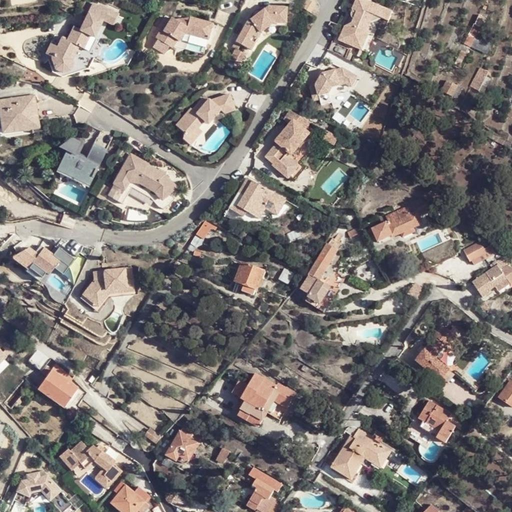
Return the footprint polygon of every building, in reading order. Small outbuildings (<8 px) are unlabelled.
[(317,4),(311,0),(306,0),(303,6),(311,12),(317,4)] [(350,24),(363,32),(378,5),(369,2),(368,4),(358,0),(357,0),(351,15),(354,20),(354,23),(350,24)] [(101,4),(94,1),(89,11),(91,11),(82,28),(76,25),(69,38),(64,35),(58,46),(53,43),(48,53),(54,56),(53,57),(57,69),(65,73),(73,68),(75,62),(73,59),(80,46),(85,48),(92,34),(96,36),(105,19),(115,23),(121,12),(101,2),(101,4)] [(251,17),(248,15),(235,39),(251,47),(260,30),(272,21),(286,22),(288,6),(268,4),(251,17)] [(363,32),(355,47),(361,49),(363,43),(367,44),(371,34),(376,21),(381,18),(389,22),(393,12),(378,5),(363,32)] [(185,31),(194,33),(195,30),(209,33),(212,21),(188,16),(187,21),(178,19),(172,16),(164,29),(161,28),(156,36),(171,46),(176,38),(179,40),(185,31)] [(349,44),(355,47),(363,32),(350,24),(346,26),(339,43),(348,46),(349,44)] [(464,45),(470,48),(480,29),(473,25),(464,45)] [(375,36),(371,34),(367,44),(363,43),(361,49),(368,52),(375,36)] [(245,52),(235,47),(227,61),(237,66),(245,52)] [(466,54),(462,51),(453,66),(458,68),(466,54)] [(320,81),(316,88),(311,89),(317,102),(322,100),(324,106),(334,102),(333,96),(332,93),(334,88),(347,83),(352,86),(357,76),(341,68),(323,75),(320,81)] [(480,69),(470,87),(478,91),(488,73),(480,69)] [(316,79),(311,89),(316,88),(320,81),(316,79)] [(448,80),(441,91),(451,97),(458,86),(448,80)] [(349,92),(352,86),(347,83),(334,88),(332,93),(333,96),(349,92)] [(185,131),(184,138),(193,127),(195,128),(202,119),(207,123),(220,108),(226,112),(238,107),(231,92),(212,100),(209,98),(203,105),(200,101),(192,110),(190,108),(177,124),(185,131)] [(35,94),(0,99),(0,109),(4,109),(7,128),(32,125),(32,122),(39,120),(35,94)] [(206,95),(200,101),(203,105),(209,98),(206,95)] [(0,114),(3,134),(33,130),(32,125),(7,128),(4,109),(0,109),(0,114)] [(281,135),(282,135),(276,141),(279,143),(267,157),(275,163),(274,165),(291,179),(300,168),(287,156),(290,152),(294,155),(303,142),(312,134),(309,132),(307,130),(314,123),(291,111),(285,120),(290,125),(281,135)] [(193,127),(184,138),(191,143),(207,123),(202,119),(195,128),(193,127)] [(43,120),(39,120),(32,122),(32,125),(33,130),(33,134),(45,132),(43,120)] [(339,139),(327,131),(323,139),(335,146),(339,139)] [(322,142),(312,134),(303,142),(294,155),(290,152),(287,156),(300,168),(291,179),(296,183),(309,168),(304,164),(316,149),(322,142)] [(69,150),(80,155),(86,143),(82,141),(80,143),(75,140),(64,148),(69,150)] [(77,180),(78,181),(80,179),(91,182),(92,179),(94,180),(108,153),(95,147),(88,159),(80,155),(69,150),(58,171),(69,177),(78,178),(77,180)] [(138,183),(140,184),(139,182),(140,180),(153,188),(155,190),(155,191),(163,199),(171,192),(177,187),(166,175),(167,172),(160,168),(159,170),(150,164),(150,163),(132,153),(114,183),(125,189),(130,181),(138,183)] [(80,179),(78,181),(76,186),(86,190),(91,182),(80,179)] [(239,194),(233,205),(247,214),(261,221),(267,211),(279,218),(288,203),(247,179),(243,187),(247,189),(242,196),(239,194)] [(139,182),(140,184),(141,184),(155,191),(155,190),(153,188),(140,180),(139,182)] [(125,189),(114,183),(108,194),(123,202),(133,188),(152,197),(163,209),(170,204),(176,198),(171,192),(163,199),(155,191),(141,184),(140,184),(138,183),(130,181),(125,189)] [(0,202),(10,211),(20,198),(0,182),(0,202)] [(182,192),(177,187),(171,192),(176,198),(182,192)] [(413,207),(408,209),(411,216),(417,214),(418,215),(433,210),(425,200),(412,205),(413,207)] [(247,214),(233,205),(225,219),(262,226),(272,222),(282,222),(292,214),(300,211),(288,203),(279,218),(267,211),(261,221),(247,214)] [(408,209),(387,218),(388,222),(386,223),(388,228),(392,237),(421,225),(418,215),(417,214),(411,216),(408,209)] [(207,221),(190,245),(195,248),(202,239),(204,240),(213,225),(207,221)] [(385,229),(383,224),(373,229),(378,241),(391,235),(388,228),(385,229)] [(364,233),(361,228),(347,234),(349,239),(364,233)] [(332,239),(329,245),(335,249),(338,244),(332,239)] [(486,253),(480,243),(464,252),(470,262),(484,256),(486,259),(495,254),(492,249),(486,253)] [(335,249),(329,245),(327,245),(308,275),(310,276),(301,289),(307,293),(304,299),(307,300),(306,302),(319,310),(328,294),(332,288),(327,284),(328,283),(321,280),(338,251),(335,249)] [(39,255),(29,248),(16,260),(28,270),(27,272),(36,280),(43,277),(46,273),(50,275),(55,269),(60,261),(59,260),(48,251),(46,250),(44,250),(42,250),(41,251),(39,255)] [(65,253),(59,260),(60,261),(69,269),(75,261),(65,253)] [(69,269),(60,261),(55,269),(63,275),(69,269)] [(263,273),(243,265),(237,283),(257,290),(263,273)] [(95,281),(87,293),(99,302),(108,291),(109,290),(110,290),(135,288),(134,268),(107,271),(105,274),(95,275),(95,281)] [(501,269),(476,285),(487,302),(496,297),(494,295),(500,291),(511,284),(511,285),(511,270),(505,275),(501,269)] [(511,289),(511,285),(511,284),(500,291),(503,296),(511,289)] [(426,289),(419,285),(415,292),(422,295),(426,289)] [(99,302),(87,293),(82,299),(101,314),(114,297),(136,296),(135,288),(110,290),(109,290),(108,291),(99,302)] [(334,297),(328,294),(319,310),(324,313),(334,297)] [(459,338),(447,328),(419,361),(444,381),(452,370),(438,358),(448,345),(451,347),(459,338)] [(46,356),(32,345),(21,360),(46,376),(50,370),(41,363),(46,356)] [(95,362),(89,358),(85,365),(92,368),(95,362)] [(55,363),(50,370),(70,382),(72,379),(55,363)] [(70,382),(50,370),(46,376),(46,377),(37,389),(47,396),(51,390),(53,389),(53,390),(53,391),(60,395),(62,393),(70,398),(77,388),(70,382)] [(256,376),(249,388),(242,400),(247,403),(240,417),(260,429),(268,415),(281,423),(297,395),(279,385),(277,388),(269,383),(256,376)] [(511,383),(510,382),(498,398),(511,407),(511,383)] [(242,400),(249,388),(240,383),(233,395),(242,400)] [(51,390),(47,396),(64,407),(70,398),(62,393),(60,395),(53,391),(53,390),(53,389),(51,390)] [(429,444),(432,446),(434,442),(445,449),(455,433),(446,426),(450,420),(427,406),(418,419),(426,425),(424,429),(416,423),(413,421),(402,439),(421,451),(423,452),(429,444)] [(418,419),(416,423),(424,429),(426,425),(418,419)] [(194,434),(182,428),(167,455),(180,462),(183,463),(186,462),(189,461),(192,457),(200,444),(191,439),(194,434)] [(156,444),(162,438),(149,429),(145,436),(156,444)] [(359,432),(354,441),(355,442),(351,448),(347,446),(333,470),(353,481),(366,460),(369,456),(381,463),(387,453),(380,448),(378,451),(370,447),(372,443),(373,440),(359,432)] [(355,442),(354,441),(350,439),(347,446),(351,448),(355,442)] [(104,477),(111,484),(121,473),(113,465),(115,463),(94,446),(90,450),(83,442),(71,452),(69,449),(61,456),(73,470),(81,463),(85,469),(94,461),(104,469),(108,472),(104,477)] [(381,463),(385,466),(391,455),(387,453),(381,463)] [(369,456),(366,460),(383,469),(385,466),(381,463),(369,456)] [(108,472),(104,469),(96,478),(107,488),(111,484),(104,477),(108,472)] [(257,481),(257,480),(275,491),(275,492),(279,494),(283,486),(254,469),(249,477),(257,481)] [(14,500),(25,505),(31,493),(41,491),(60,511),(76,511),(78,511),(48,477),(40,479),(39,474),(28,476),(29,481),(22,482),(14,500)] [(264,497),(270,501),(275,492),(275,491),(257,480),(257,481),(254,485),(257,487),(245,507),(253,511),(254,511),(256,510),(264,497)] [(116,499),(113,504),(123,511),(144,511),(151,504),(147,501),(139,495),(136,492),(128,485),(121,493),(118,491),(113,497),(116,499)] [(151,496),(144,490),(139,495),(147,501),(151,496)] [(265,511),(272,502),(270,501),(264,497),(256,510),(259,511),(265,511)] [(197,501),(189,498),(185,508),(192,511),(197,501)]
